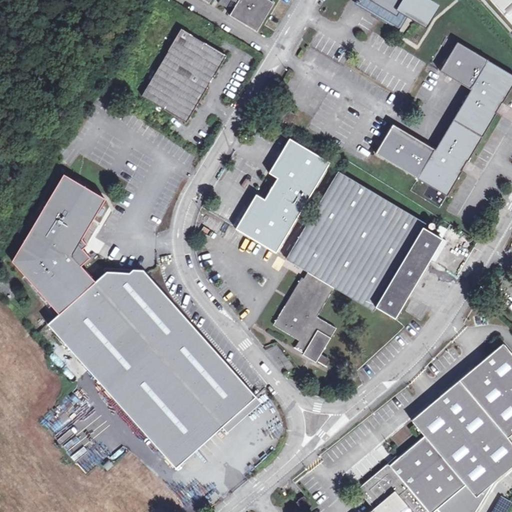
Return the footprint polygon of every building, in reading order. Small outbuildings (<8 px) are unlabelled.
[(240,0),(238,4),(230,16),(258,32),(275,3),(268,0),(202,0),(209,4),(211,0),(240,0)] [(219,0),(215,7),(225,13),(232,1),(238,4),(240,0),(219,0)] [(360,0),(359,3),(368,9),(401,28),(408,15),(424,25),(436,6),(426,0),(360,0)] [(511,0),(490,0),(511,24),(511,0)] [(178,118),(187,123),(192,115),(212,80),(226,56),(217,50),(181,29),(142,96),(178,118)] [(492,97),(502,103),(511,85),(511,74),(487,60),(457,42),(440,71),(446,75),(470,89),(435,148),(434,147),(411,134),(392,123),(374,154),(415,178),(447,196),(461,172),(451,166),(458,155),(467,161),(495,113),(486,108),(492,97)] [(486,108),(495,113),(502,103),(492,97),(486,108)] [(296,114),(287,109),(278,124),(287,129),(296,114)] [(277,252),(332,162),(292,138),(271,172),(280,177),(272,190),(267,198),(258,193),(237,227),(277,252)] [(451,166),(461,172),(467,161),(458,155),(451,166)] [(408,297),(430,260),(443,239),(448,230),(438,225),(432,233),(422,227),(425,224),(339,173),(287,258),(293,262),(309,272),(304,279),(277,324),(303,340),(297,349),(305,354),(304,355),(308,358),(313,361),(316,363),(317,361),(324,365),(328,359),(321,354),(336,329),(316,317),(334,286),(373,310),(375,307),(395,319),(408,297)] [(12,261),(59,313),(61,311),(16,261),(65,179),(101,200),(70,252),(70,259),(93,284),(95,282),(80,266),(90,257),(78,244),(105,199),(64,175),(12,261)] [(61,311),(93,284),(70,259),(70,252),(101,200),(65,179),(16,261),(61,311)] [(443,239),(430,260),(434,262),(436,257),(446,241),(443,239)] [(59,313),(47,323),(173,469),(254,399),(143,270),(133,269),(129,273),(107,271),(95,282),(93,284),(61,311),(59,313)] [(462,300),(449,322),(455,326),(469,304),(462,300)] [(476,511),(496,481),(511,468),(511,443),(508,439),(511,435),(511,352),(505,345),(475,369),(413,420),(426,436),(360,489),(375,507),(368,511),(476,511)] [(303,511),(311,504),(304,497),(296,503),(303,511)]
